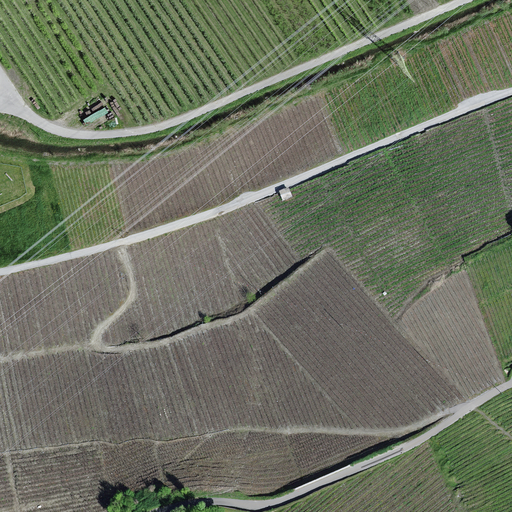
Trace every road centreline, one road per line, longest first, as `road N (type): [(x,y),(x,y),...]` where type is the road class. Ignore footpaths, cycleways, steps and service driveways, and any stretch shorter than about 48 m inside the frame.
road 1 (unclassified): [(0,273),(198,220),(511,91)]
road 2 (unclassified): [(12,97),(36,122),(66,133),(159,129),(469,0)]
road 3 (unclassified): [(511,383),(402,449),(283,500),(258,507),(199,500),(168,511)]
